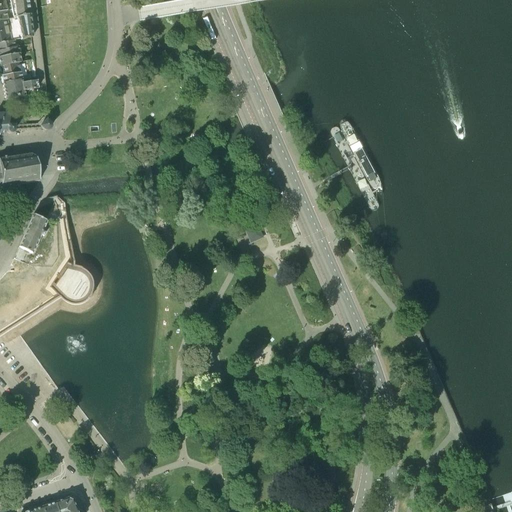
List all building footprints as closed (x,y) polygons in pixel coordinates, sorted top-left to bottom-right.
[(9,0),(10,4),(5,5),(5,4),(4,1),(3,0),(0,0),(0,21),(6,21),(7,20),(22,17),(19,0),(9,0)] [(27,0),(19,0),(22,17),(28,16),(29,16),(27,0)] [(11,41),(14,41),(20,40),(31,38),(28,16),(22,17),(7,20),(6,21),(8,31),(11,41)] [(0,43),(11,41),(8,31),(6,21),(0,21),(0,43)] [(0,51),(16,48),(14,41),(11,41),(0,43),(0,51)] [(0,57),(19,54),(18,47),(16,48),(0,51),(0,57)] [(0,67),(20,62),(19,54),(0,57),(0,67)] [(35,78),(34,72),(33,61),(20,62),(0,67),(0,72),(1,77),(2,83),(25,80),(35,78)] [(25,91),(37,89),(35,78),(25,80),(26,84),(24,85),(25,91)] [(37,94),(37,89),(25,91),(24,85),(26,84),(25,80),(2,83),(5,100),(37,94)] [(13,125),(13,130),(41,129),(44,131),(46,131),(48,130),(50,129),(50,127),(50,125),(48,122),(47,113),(44,117),(37,124),(13,125)] [(0,131),(2,131),(4,131),(4,130),(6,130),(6,132),(8,134),(10,134),(12,134),(12,133),(13,132),(13,131),(13,130),(13,125),(9,125),(8,114),(4,114),(1,114),(0,114),(0,131)] [(330,130),(329,132),(329,134),(370,211),(371,212),(373,212),(374,212),(376,211),(377,210),(378,209),(378,207),(378,205),(377,204),(372,195),(376,193),(379,195),(381,196),(381,194),(381,184),(356,136),(348,122),(346,121),(343,121),(340,122),(339,124),(339,127),(341,131),(340,132),(337,128),(336,128),(333,128),(332,129),(330,130)] [(0,188),(39,182),(35,158),(31,155),(0,159),(0,188)] [(33,215),(14,259),(28,265),(33,254),(41,236),(44,237),(46,233),(43,231),(47,222),(33,215)] [(59,502),(62,511),(80,511),(75,500),(71,498),(59,502)] [(62,511),(59,502),(46,507),(47,511),(62,511)]
